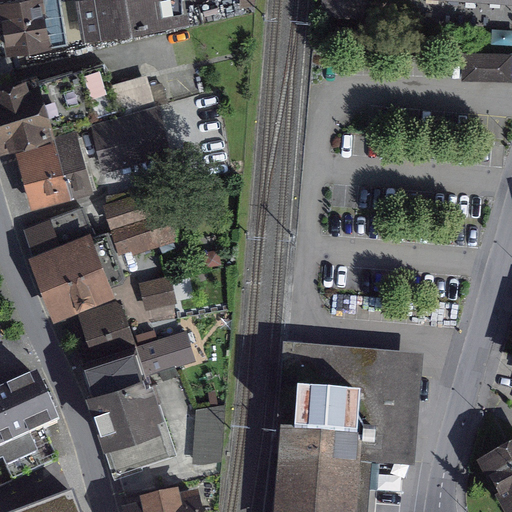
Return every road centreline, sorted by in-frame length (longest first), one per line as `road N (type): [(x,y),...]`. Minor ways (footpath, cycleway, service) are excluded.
road 1 (residential): [(511,224),(455,423),(439,511)]
road 2 (unknown): [(479,338),(308,320),(296,305),(300,246)]
road 3 (unknown): [(313,166),(318,130),(342,98),(411,95),(511,106)]
road 4 (unknown): [(501,261),(300,246)]
road 5 (unknown): [(511,170),(424,176),(313,166)]
road 6 (residential): [(105,511),(51,356)]
road 7 (residential): [(51,356),(0,222)]
